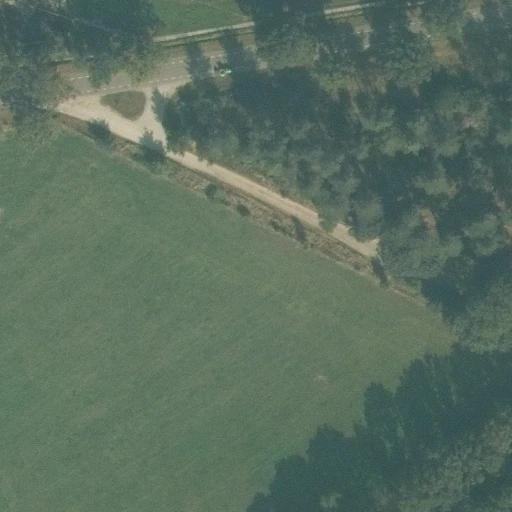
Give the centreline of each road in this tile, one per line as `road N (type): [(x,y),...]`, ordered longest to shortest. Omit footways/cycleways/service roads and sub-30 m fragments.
road 1 (tertiary): [(0,98),(511,15)]
road 2 (track): [(511,331),(74,114),(68,87)]
